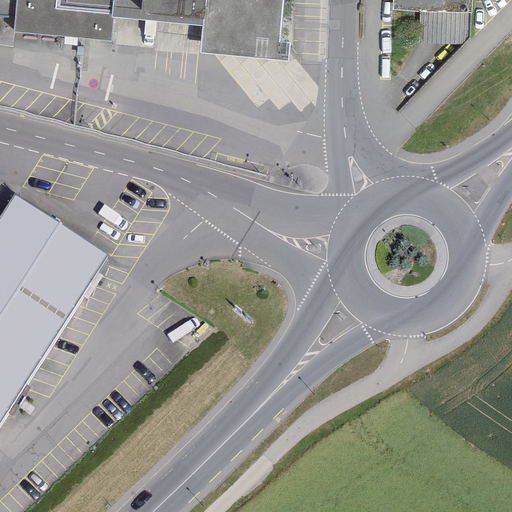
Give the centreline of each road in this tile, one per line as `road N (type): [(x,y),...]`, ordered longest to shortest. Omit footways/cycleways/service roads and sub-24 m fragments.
road 1 (residential): [(380,197),(358,127),(352,0)]
road 2 (secondary): [(291,374),(152,511)]
